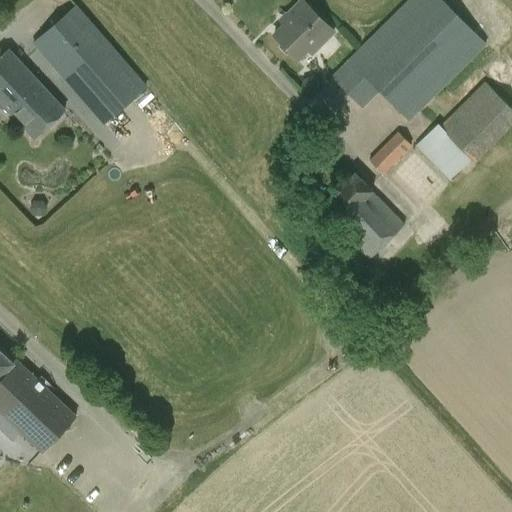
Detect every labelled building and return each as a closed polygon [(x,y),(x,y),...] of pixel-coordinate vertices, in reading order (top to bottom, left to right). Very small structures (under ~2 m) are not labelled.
[(307,51),(311,55),(334,32),(302,0),(300,0),(280,21),(284,25),(272,36),(297,61),(307,51)] [(362,109),(379,92),(409,122),(487,45),(441,0),(409,0),(331,77),(362,109)] [(77,4),(30,45),(103,126),(147,87),(77,4)] [(0,101),(36,140),(66,112),(8,50),(0,57),(0,101)] [(511,126),(511,108),(484,80),(440,127),(438,124),(415,147),(449,181),(471,160),(475,164),(511,126)] [(368,161),(382,176),(412,146),(398,132),(368,161)] [(319,223),(326,217),(337,228),(337,227),(370,260),(404,223),(373,192),(373,191),(355,171),(317,208),(311,215),(319,223)] [(0,415),(41,454),(77,416),(16,358),(12,362),(0,350),(0,415)]
